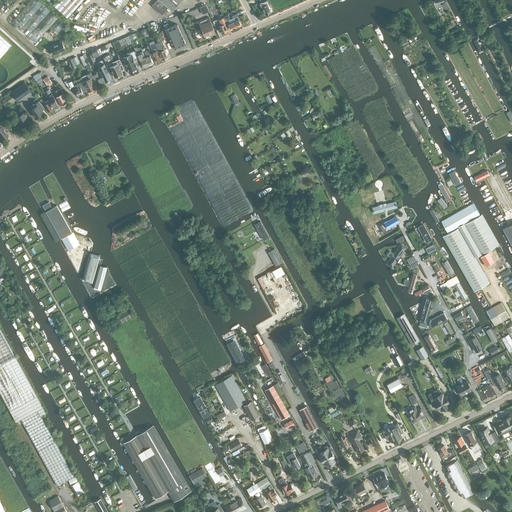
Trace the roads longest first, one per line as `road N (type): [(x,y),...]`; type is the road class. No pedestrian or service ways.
road 1 (tertiary): [(0,154),(76,107),(257,27)]
road 2 (unclassified): [(273,511),(399,450)]
road 3 (unclassified): [(399,450),(511,396)]
